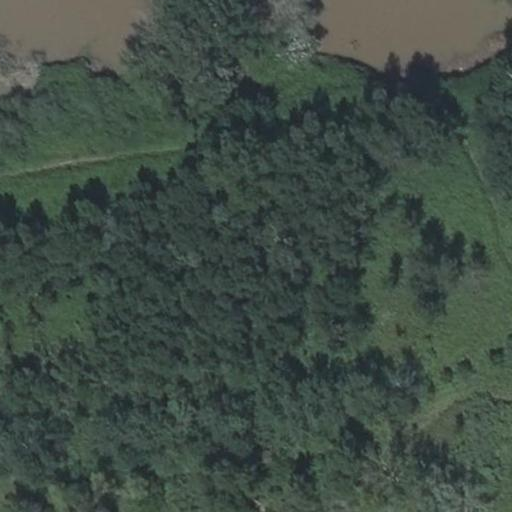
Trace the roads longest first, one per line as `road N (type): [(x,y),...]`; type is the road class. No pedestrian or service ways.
road 1 (track): [(511,220),(456,110),(0,179)]
road 2 (track): [(0,498),(345,462),(464,430),(511,380)]
